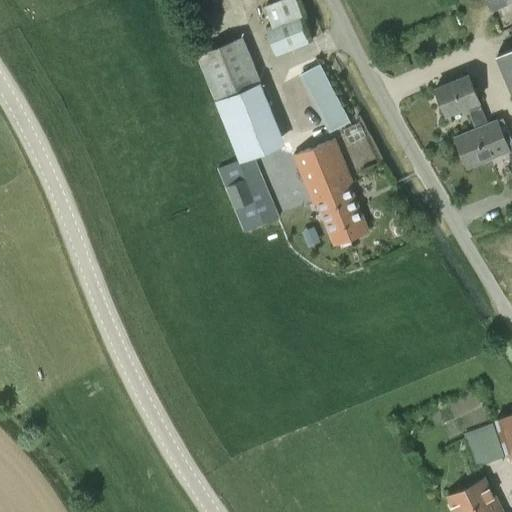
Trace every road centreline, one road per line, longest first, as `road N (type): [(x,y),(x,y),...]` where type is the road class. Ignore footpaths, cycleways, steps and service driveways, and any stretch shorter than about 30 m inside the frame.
road 1 (tertiary): [(213,511),(139,405),(64,210),(0,84)]
road 2 (unclassified): [(511,320),(329,0)]
